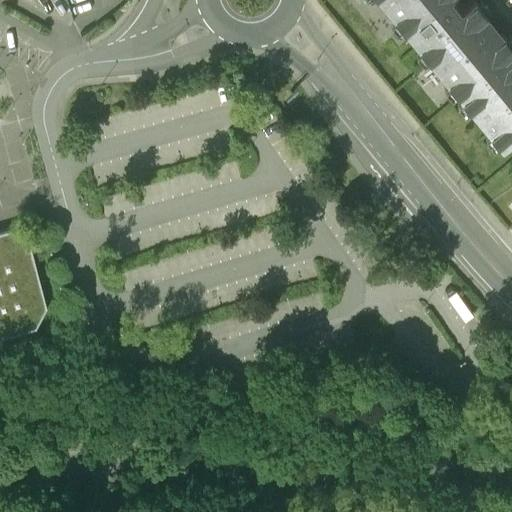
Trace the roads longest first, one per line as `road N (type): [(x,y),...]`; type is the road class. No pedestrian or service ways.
road 1 (residential): [(0,460),(511,474)]
road 2 (secondary): [(511,273),(283,23)]
